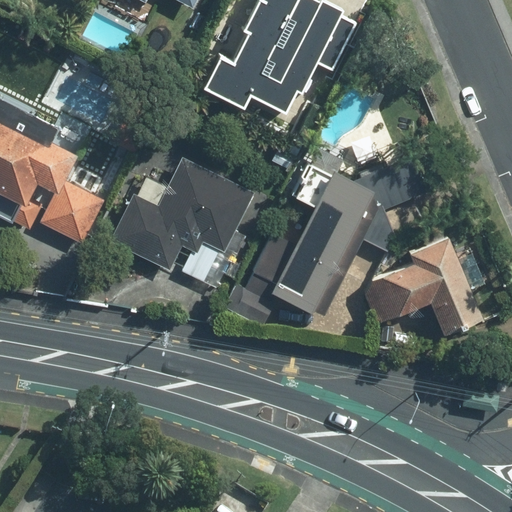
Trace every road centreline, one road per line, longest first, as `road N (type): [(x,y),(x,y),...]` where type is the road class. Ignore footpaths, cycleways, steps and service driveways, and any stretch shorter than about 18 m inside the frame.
road 1 (primary): [(0,344),(174,384),(352,446)]
road 2 (primary): [(352,446),(511,444)]
road 3 (residential): [(454,0),(511,135)]
road 4 (primary): [(352,446),(473,511)]
